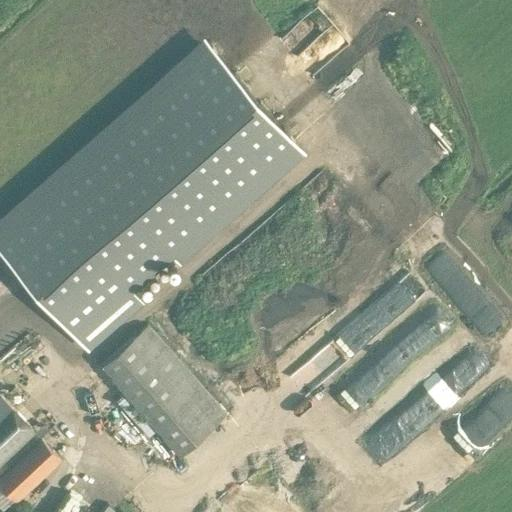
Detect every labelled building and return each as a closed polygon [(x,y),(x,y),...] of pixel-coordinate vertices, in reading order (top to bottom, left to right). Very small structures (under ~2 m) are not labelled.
[(211,45),(0,230),(0,244),(87,343),(130,305),(119,293),(294,139),(211,45)] [(239,219),(224,237),(232,243),(247,225),(239,219)] [(288,263),(307,268),(309,256),(291,252),(288,263)] [(102,363),(180,453),(226,413),(147,323),(102,363)] [(1,359),(25,380),(29,377),(37,384),(49,371),(17,341),(1,359)] [(0,394),(0,484),(14,501),(60,459),(0,394)]
